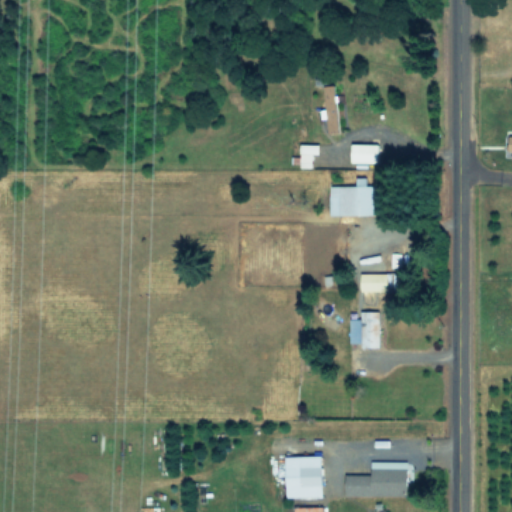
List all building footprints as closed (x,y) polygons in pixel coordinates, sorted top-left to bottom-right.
[(335,83),(324,84),(325,108),(320,108),(321,117),(327,117),(328,132),(337,132),(335,83)] [(351,142),(351,161),(378,161),(379,143),(351,142)] [(299,166),(311,166),(312,153),(319,153),(319,143),(300,143),(299,166)] [(356,184),(329,184),(329,214),(382,213),(382,184),(367,184),(366,176),(356,176),(356,184)] [(361,290),(401,289),(400,272),(361,272),(361,290)] [(379,346),(379,310),(360,310),(360,318),(350,317),(349,342),(360,342),(360,346),(379,346)] [(323,496),(322,455),(286,456),(286,496),(323,496)] [(346,473),(346,494),(407,493),(407,460),(371,460),(371,473),(346,473)]
